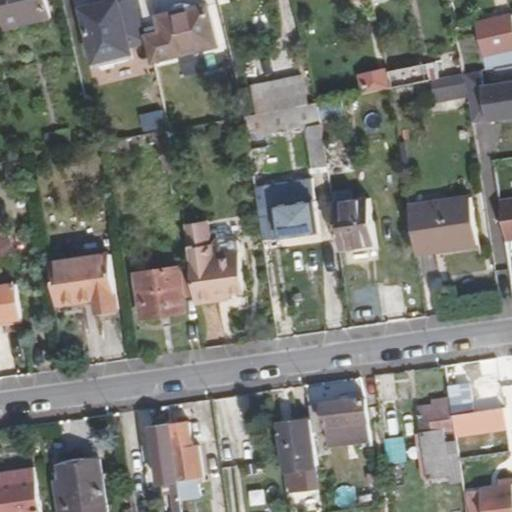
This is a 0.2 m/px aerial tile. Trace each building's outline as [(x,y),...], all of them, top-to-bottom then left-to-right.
[(52,21),(47,0),(0,0),(8,31),(52,21)] [(166,59),(216,49),(207,8),(158,17),(166,59)] [(511,17),(477,25),(484,58),(511,51),(511,17)] [(98,71),(134,62),(125,26),(90,35),(98,71)] [(487,72),(511,67),(511,51),(484,58),(487,72)] [(392,90),(419,85),(417,69),(389,75),(392,90)] [(366,95),(392,90),(389,75),(388,73),(363,78),(366,95)] [(432,82),(435,98),(468,91),(465,76),(432,82)] [(257,116),(307,106),(302,79),(251,88),(257,116)] [(468,91),(435,98),(437,105),(469,98),(468,91)] [(318,104),(307,106),(257,116),(245,118),(247,133),(307,123),(307,128),(321,125),(318,104)] [(511,124),(494,130),(497,140),(502,139),(506,159),(511,157),(511,124)] [(171,132),(174,153),(180,152),(177,131),(171,132)] [(250,156),(247,133),(233,135),(237,158),(250,156)] [(296,189),(298,204),(314,202),(312,187),(296,189)] [(353,192),(332,195),(333,206),(355,203),(353,192)] [(473,199),(410,209),(417,256),(435,252),(480,245),(473,199)] [(333,206),(339,246),(357,243),(358,249),(377,246),(371,200),(355,203),(333,206)] [(511,240),(511,200),(499,202),(505,242),(511,240)] [(319,234),(314,202),(298,204),(275,207),(280,239),(319,234)] [(280,239),(275,207),(258,210),(263,241),(280,239)] [(188,249),(210,246),(207,224),(186,226),(188,249)] [(0,256),(11,254),(10,246),(2,248),(0,236),(0,256)] [(215,258),(239,255),(238,243),(233,240),(216,243),(212,245),(215,258)] [(357,243),(339,246),(340,251),(358,249),(357,243)] [(188,249),(197,306),(220,302),(219,297),(231,296),(245,293),(239,255),(215,258),(212,245),(210,246),(188,249)] [(51,264),(57,305),(94,300),(96,315),(120,312),(111,255),(51,264)] [(180,271),(136,278),(142,321),(187,314),(180,271)] [(0,286),(0,321),(23,318),(19,284),(0,286)] [(372,313),(371,286),(349,287),(350,314),(372,313)] [(469,385),(448,388),(452,416),(473,414),(469,385)] [(432,402),(433,407),(419,410),(422,430),(435,428),(435,433),(452,430),(449,411),(445,412),(444,401),(432,402)] [(367,402),(310,408),(312,422),(314,435),(328,433),(330,448),(371,443),(367,402)] [(277,427),(284,473),(289,472),(291,492),(318,488),(315,468),(319,468),(314,435),(312,422),(277,427)] [(173,426),(174,437),(191,435),(189,424),(173,426)] [(179,481),(171,427),(152,429),(160,484),(170,483),(175,511),(183,511),(181,500),(179,481)] [(191,435),(174,437),(180,481),(197,478),(195,466),(192,447),(191,435)] [(386,437),(389,463),(409,460),(406,435),(386,437)] [(205,446),(192,447),(195,466),(208,464),(205,446)] [(60,467),(100,461),(99,452),(58,459),(60,467)] [(60,467),(63,488),(57,489),(60,511),(107,511),(100,461),(60,467)] [(41,511),(35,471),(35,469),(0,474),(0,511),(41,511)] [(179,481),(181,500),(201,498),(197,478),(180,481),(179,481)] [(479,494),(480,496),(482,511),(511,511),(511,503),(509,489),(479,494)] [(468,511),(482,511),(480,496),(466,499),(468,511)]
